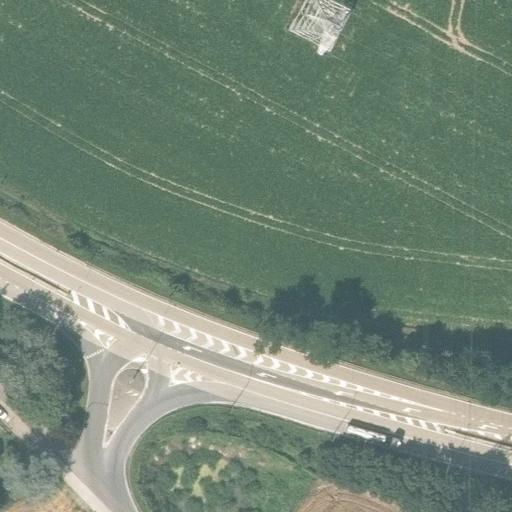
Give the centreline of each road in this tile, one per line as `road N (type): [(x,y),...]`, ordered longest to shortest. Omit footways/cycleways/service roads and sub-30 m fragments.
road 1 (secondary): [(478,413),(248,344),(67,275)]
road 2 (unclassified): [(478,413),(440,418),(261,374),(152,335)]
road 3 (secondary): [(258,395),(511,465)]
road 4 (residential): [(0,399),(86,488)]
